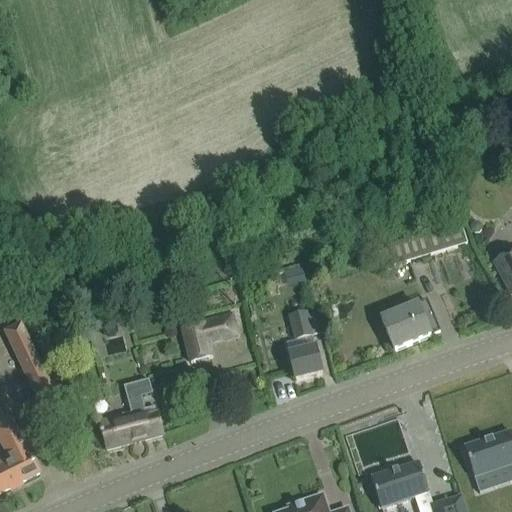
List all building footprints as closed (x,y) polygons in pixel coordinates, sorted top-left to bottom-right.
[(491,159),(494,164),(500,164),(503,161),(503,156),(501,152),(495,152),(492,155),(491,159)] [(470,227),(470,231),(474,235),(479,234),(482,230),(482,226),(479,223),(474,224),(470,227)] [(385,271),(467,246),(462,228),(428,239),(427,235),(378,250),(385,271)] [(511,255),(494,266),(511,298),(511,297),(511,255)] [(303,270),(284,274),(287,289),(306,285),(303,270)] [(440,334),(427,302),(381,321),(394,354),(430,338),(440,334)] [(322,376),(312,339),(306,313),(289,318),(295,342),(286,345),(295,383),(322,376)] [(238,338),(233,318),(182,332),(191,365),(212,359),(209,345),(238,338)] [(62,411),(21,326),(5,333),(45,419),(62,411)] [(124,390),(126,398),(132,419),(124,421),(124,420),(123,421),(123,422),(98,428),(101,437),(102,437),(106,452),(163,437),(157,413),(155,414),(155,413),(146,416),(142,400),(152,397),(149,384),(124,390)] [(0,494),(39,475),(13,423),(0,429),(0,443),(8,458),(0,461),(0,494)] [(511,437),(511,435),(463,451),(473,481),(511,468),(511,437)] [(371,482),(381,511),(429,496),(419,466),(371,482)] [(288,511),(347,511),(348,511),(345,511),(327,511),(323,498),(288,509),(288,511)] [(465,511),(461,499),(431,508),(432,511),(465,511)]
